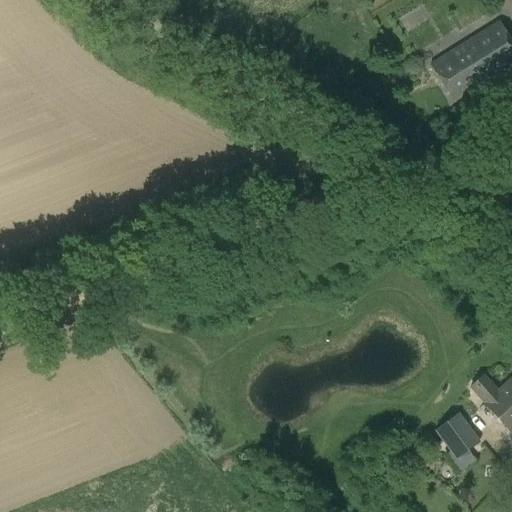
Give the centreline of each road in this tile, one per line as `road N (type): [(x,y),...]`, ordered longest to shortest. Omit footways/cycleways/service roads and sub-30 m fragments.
road 1 (track): [(420,171),(0,326)]
road 2 (unclassified): [(420,171),(114,0)]
road 3 (unclassified): [(511,264),(420,171)]
